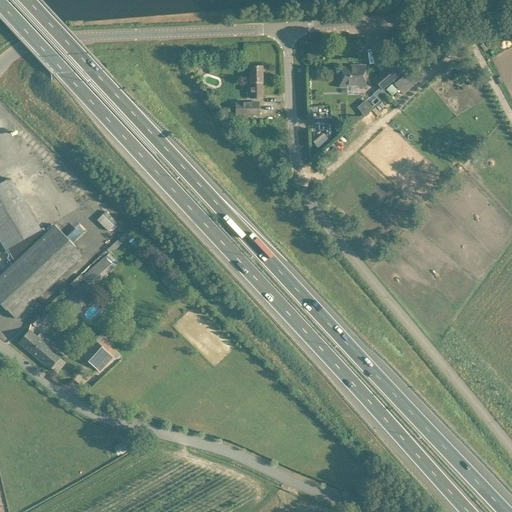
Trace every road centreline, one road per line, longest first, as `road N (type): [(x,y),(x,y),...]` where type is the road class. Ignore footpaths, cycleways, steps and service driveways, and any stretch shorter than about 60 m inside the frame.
road 1 (motorway): [(506,511),(26,0)]
road 2 (motorway): [(0,3),(469,511)]
road 3 (unclassified): [(511,448),(304,204),(296,189),(285,27)]
road 4 (unclassified): [(362,511),(234,453),(93,414),(0,347)]
road 5 (unclassified): [(0,65),(22,48),(59,38),(285,27)]
road 6 (unclassified): [(285,27),(511,13)]
road 7 (unknown): [(0,122),(31,169),(104,244)]
road 8 (unknown): [(511,128),(454,16)]
